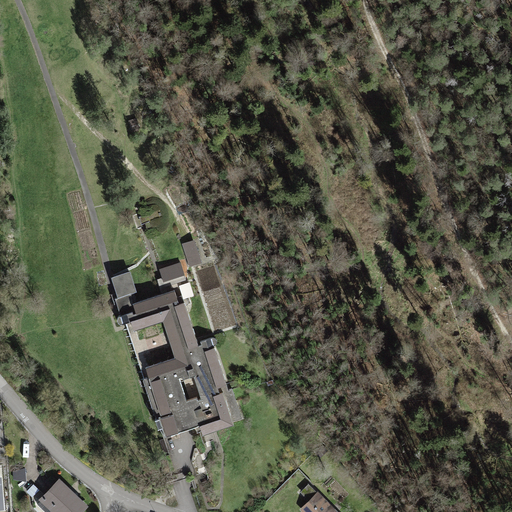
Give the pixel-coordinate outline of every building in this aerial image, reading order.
[(135,130),(133,119),(127,121),(129,131),(135,130)] [(189,242),(181,245),(187,265),(196,262),(189,242)] [(170,292),(129,305),(130,308),(131,312),(172,299),(170,292)] [(126,295),(108,301),(113,314),(130,308),(129,305),(126,295)] [(225,391),(209,341),(193,346),(180,304),(125,321),(127,329),(160,319),(172,358),(173,359),(141,369),(162,435),(194,426),(196,434),(238,421),(229,390),(225,391)] [(56,483),(37,503),(46,511),(76,511),(81,507),(56,483)] [(332,511),(305,485),(297,493),(306,501),(297,510),(299,511),(332,511)]
